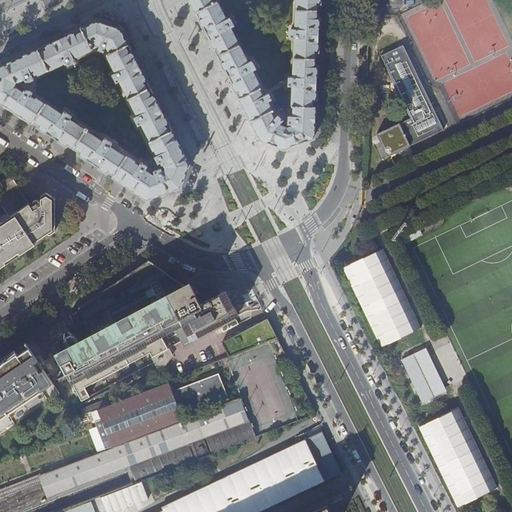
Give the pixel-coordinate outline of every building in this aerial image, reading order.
[(189,0),(192,4),(202,24),(208,35),(213,47),(225,70),(229,76),(236,90),(244,107),(247,113),(256,131),(258,135),(261,139),(284,149),(308,140),(314,138),(314,128),(315,106),(312,106),(312,99),(316,99),(316,80),(317,66),(314,66),(315,51),(318,51),(319,33),(319,18),(316,18),(317,3),(320,3),(320,0),(189,0)] [(63,34),(64,37),(96,22),(120,29),(125,38),(130,36),(124,25),(100,17),(63,34)] [(139,66),(128,45),(125,38),(120,29),(96,22),(64,37),(61,38),(20,58),(0,67),(0,101),(15,112),(33,124),(34,121),(40,125),(39,127),(54,138),(66,146),(68,143),(80,152),(79,154),(96,166),(107,173),(108,170),(114,174),(112,176),(147,199),(165,193),(180,188),(189,164),(179,144),(159,106),(146,80),(141,70),(139,66)] [(411,118),(376,134),(387,157),(405,149),(444,130),(403,45),(381,56),(411,118)] [(145,68),(141,70),(146,80),(150,77),(145,68)] [(0,268),(24,253),(36,244),(35,242),(49,233),(50,235),(53,233),(56,231),(55,198),(47,193),(47,204),(41,204),(41,206),(38,207),(36,207),(35,206),(34,204),(31,206),(11,176),(0,182),(0,194),(13,215),(0,223),(0,268)] [(415,204),(409,207),(412,213),(418,210),(415,204)] [(402,218),(412,213),(409,207),(399,212),(402,218)] [(383,248),(343,267),(349,281),(381,347),(421,328),(383,248)] [(68,372),(73,381),(180,325),(190,343),(235,319),(233,317),(237,315),(226,291),(223,293),(201,304),(193,291),(189,283),(183,286),(176,280),(164,271),(163,270),(151,262),(133,274),(100,296),(82,308),(95,333),(85,338),(83,334),(64,343),(62,340),(50,346),(64,373),(68,372)] [(225,342),(232,356),(277,337),(267,319),(225,342)] [(15,350),(18,354),(29,347),(26,342),(21,345),(15,350)] [(0,419),(43,391),(42,390),(53,382),(44,369),(41,372),(34,362),(38,360),(29,347),(18,354),(15,350),(0,359),(0,419)] [(424,402),(440,394),(419,351),(403,359),(424,402)] [(96,411),(100,420),(94,423),(104,450),(182,421),(177,409),(182,407),(185,416),(228,400),(219,374),(175,390),(178,399),(174,400),(167,384),(96,411)] [(47,493),(49,498),(131,466),(204,438),(207,437),(250,421),(241,398),(182,421),(40,475),(42,479),(44,486),(47,493)] [(81,411),(83,416),(99,410),(96,405),(81,411)] [(460,407),(419,427),(458,507),(499,488),(460,407)] [(207,437),(213,453),(256,437),(250,421),(207,437)] [(257,511),(341,473),(333,456),(331,457),(320,433),(310,438),(162,508),(163,511),(160,511),(257,511)] [(134,474),(137,482),(146,479),(200,458),(199,455),(209,451),(204,438),(131,466),(134,474)] [(141,482),(100,498),(104,511),(114,511),(147,499),(141,482)] [(93,511),(90,502),(63,511),(93,511)]
